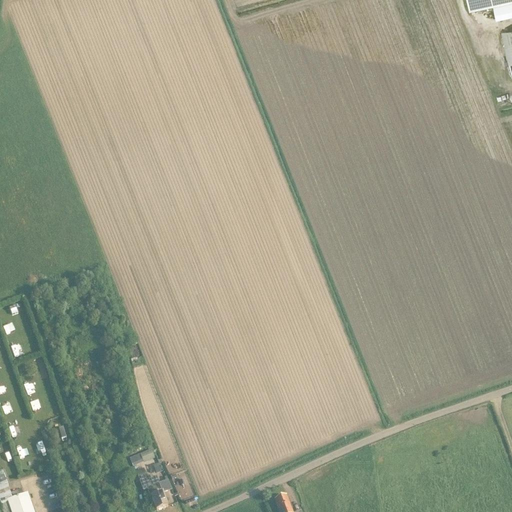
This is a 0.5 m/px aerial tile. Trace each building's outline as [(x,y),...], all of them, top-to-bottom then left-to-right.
[(511,0),(467,0),(469,10),(493,5),(496,19),(511,15),(511,0)] [(511,29),(501,32),(508,64),(511,63),(511,29)] [(142,461),(142,463),(154,458),(150,447),(126,457),(130,466),(142,461)] [(157,463),(151,466),(153,472),(159,469),(157,463)] [(141,467),(134,470),(138,483),(146,480),(146,479),(145,477),(142,468),(141,467)] [(1,470),(0,470),(0,507),(1,511),(3,511),(9,510),(9,511),(32,511),(25,492),(22,493),(20,488),(8,492),(5,480),(4,481),(1,472),(1,470)] [(146,480),(138,483),(141,490),(145,488),(149,497),(150,496),(155,510),(166,506),(160,491),(155,478),(154,476),(146,479),(146,480)] [(277,511),(298,511),(298,510),(293,511),(291,511),(285,495),(273,499),(277,511)]
